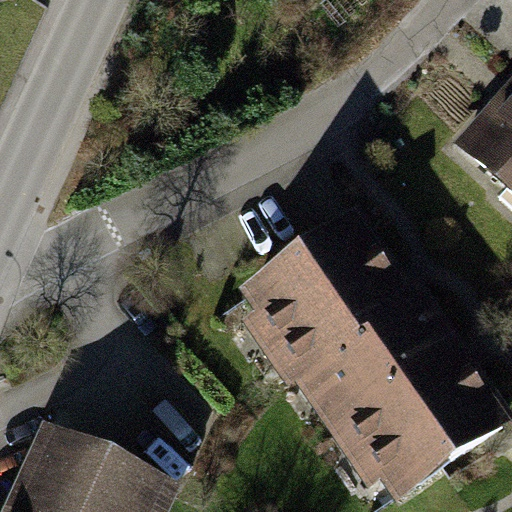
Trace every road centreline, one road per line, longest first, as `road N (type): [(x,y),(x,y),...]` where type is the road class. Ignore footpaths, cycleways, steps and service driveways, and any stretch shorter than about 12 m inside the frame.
road 1 (residential): [(448,0),(309,129),(0,232)]
road 2 (tertiary): [(95,0),(0,202)]
